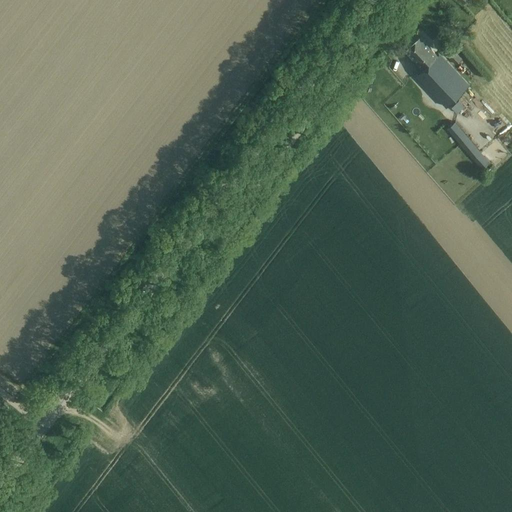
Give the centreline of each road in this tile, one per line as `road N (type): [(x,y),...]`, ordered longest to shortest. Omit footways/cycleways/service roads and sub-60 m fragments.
road 1 (residential): [(181,246),(234,210),(401,0)]
road 2 (secondary): [(181,246),(371,0)]
road 3 (secondary): [(0,482),(181,246)]
